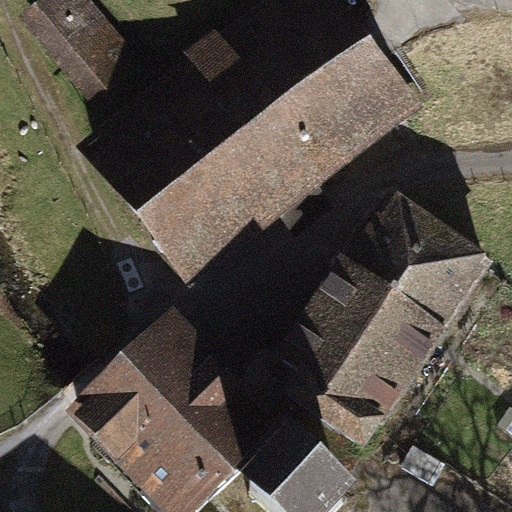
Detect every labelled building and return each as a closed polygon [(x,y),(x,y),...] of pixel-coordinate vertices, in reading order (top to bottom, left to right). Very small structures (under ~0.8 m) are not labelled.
[(137,72),(78,0),(50,0),(24,22),(94,107),(137,72)] [(327,0),(321,0),(104,173),(187,277),(356,142),(369,158),(401,133),(388,117),(408,101),(327,0)] [(305,384),(290,406),(363,455),(488,270),(394,206),(283,369),(305,384)] [(173,326),(80,415),(149,487),(140,496),(155,511),(165,511),(168,509),(171,511),(200,511),(203,510),(275,441),(279,436),(173,326)] [(363,455),(290,406),(279,436),(275,441),(289,454),(296,447),(322,472),(315,479),(342,505),(363,455)] [(322,472),(296,447),(289,454),(246,498),(259,511),(336,511),(342,505),(315,479),(322,472)] [(440,465),(413,449),(401,468),(428,484),(440,465)]
